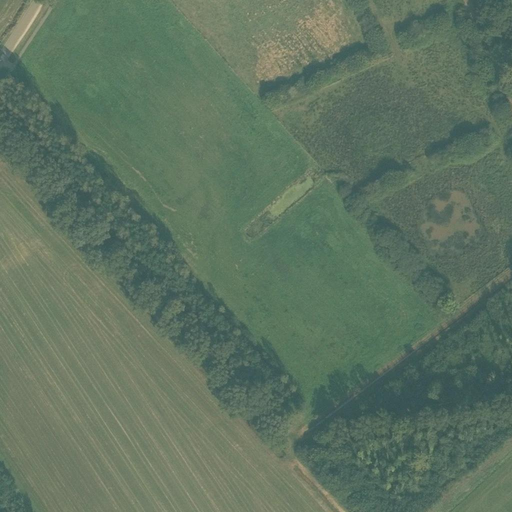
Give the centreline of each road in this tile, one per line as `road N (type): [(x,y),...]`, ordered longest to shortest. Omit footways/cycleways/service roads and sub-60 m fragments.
road 1 (track): [(293,445),(0,116)]
road 2 (track): [(281,466),(0,151)]
road 3 (track): [(293,445),(511,410)]
